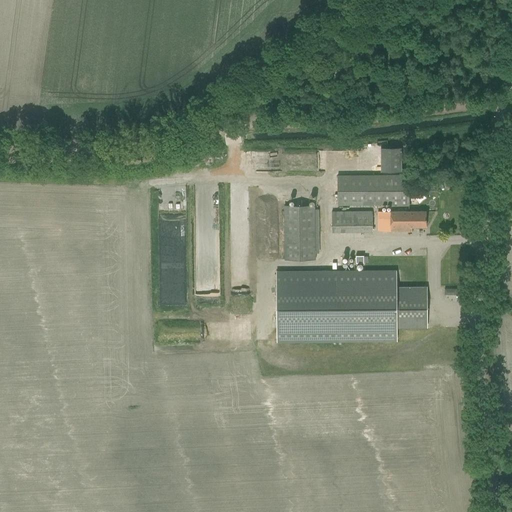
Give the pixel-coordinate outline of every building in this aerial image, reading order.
[(338,175),(337,205),(391,205),(391,206),(409,206),(409,175),(407,175),(338,175)] [(417,184),(410,189),(416,196),(422,190),(417,184)] [(284,205),(284,260),(316,260),(316,205),(284,205)] [(372,211),(332,211),(332,232),(373,232),(372,211)] [(378,211),(378,231),(401,231),(411,231),(411,227),(426,227),(426,211),(409,211),(391,211),(378,211)] [(337,273),(276,273),(277,340),(337,339),(397,339),(397,326),(427,326),(427,288),(397,288),(397,272),(337,273)]
